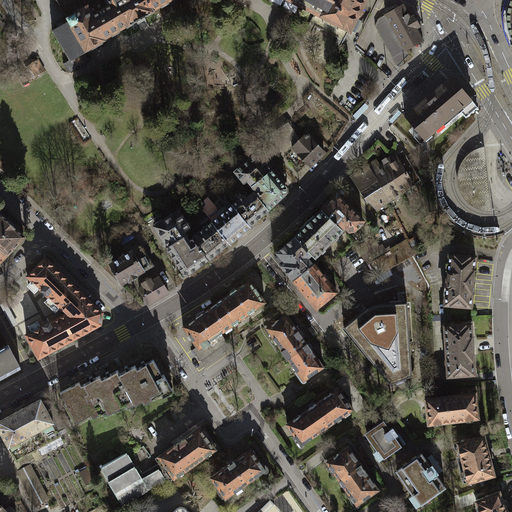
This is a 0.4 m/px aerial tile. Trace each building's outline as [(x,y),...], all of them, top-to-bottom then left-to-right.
[(56,0),(68,21),(88,9),(87,7),(83,0),(56,0)] [(108,0),(112,5),(105,9),(100,0),(94,3),(92,0),(91,0),(88,2),(89,3),(89,5),(87,7),(88,9),(68,21),(84,51),(85,53),(87,52),(88,52),(88,49),(103,40),(103,39),(127,25),(128,27),(137,22),(138,24),(145,19),(145,17),(153,12),(153,10),(170,0),(108,0)] [(290,0),(350,31),(365,0),(290,0)] [(403,5),(386,15),(406,50),(423,41),(416,28),(420,26),(414,15),(410,17),(403,5)] [(376,25),(399,67),(400,66),(410,56),(406,50),(386,15),(378,19),(376,25)] [(84,51),(68,21),(68,22),(67,22),(65,22),(66,23),(64,25),(60,27),(58,28),(57,27),(56,28),(55,29),(54,29),(53,30),(54,31),(53,31),(53,33),(54,33),(59,40),(58,41),(59,42),(60,42),(64,50),(65,51),(70,59),(69,59),(69,60),(65,63),(64,63),(64,64),(65,64),(69,71),(69,73),(70,73),(70,72),(76,68),(76,67),(78,65),(79,65),(81,65),(81,66),(82,66),(82,65),(87,63),(88,63),(87,62),(88,59),(89,59),(89,58),(88,58),(86,55),(85,53),(84,51)] [(38,60),(30,65),(36,76),(44,71),(38,60)] [(478,108),(452,77),(405,116),(425,140),(460,110),(466,118),(478,108)] [(307,134),(291,149),(293,151),(311,169),(327,153),(307,134)] [(466,201),(470,205),(479,209),(485,211),(492,211),(485,147),(478,148),(472,151),(465,157),(460,164),(458,170),(457,175),(457,181),(457,182),(458,188),(462,197),(466,201)] [(311,169),(293,151),(284,159),(299,180),(311,169)] [(392,158),(384,163),(402,192),(412,185),(416,183),(421,180),(402,151),(396,155),(392,158)] [(248,180),(252,185),(271,169),(257,153),(235,172),(244,183),(248,180)] [(402,192),(384,163),(379,166),(376,162),(369,166),(382,187),(379,189),(387,201),(402,192)] [(382,187),(369,166),(351,177),(364,196),(375,208),(387,201),(379,189),(382,187)] [(256,190),(254,192),(271,210),(285,194),(285,187),(271,169),(252,185),(256,190)] [(244,194),(234,203),(252,225),(271,210),(254,192),(247,198),(244,194)] [(339,193),(322,209),(346,233),(348,232),(351,235),(359,234),(368,222),(339,193)] [(222,213),(213,221),(231,244),(252,225),(234,203),(222,213)] [(162,219),(153,224),(167,246),(188,232),(187,230),(193,227),(181,208),(163,220),(162,219)] [(322,209),(295,236),(315,258),(319,261),(346,233),(322,209)] [(0,213),(0,252),(4,257),(24,237),(13,226),(13,224),(12,222),(10,221),(7,221),(0,213)] [(213,221),(194,235),(210,259),(231,244),(213,221)] [(188,232),(167,246),(183,273),(191,274),(210,259),(194,235),(191,237),(188,232)] [(128,253),(141,246),(134,235),(121,242),(128,253)] [(274,255),(297,283),(316,267),(311,261),(315,258),(295,236),(274,255)] [(392,252),(379,259),(386,270),(412,255),(414,254),(410,248),(412,247),(408,240),(391,249),(392,252)] [(128,253),(110,263),(121,283),(129,279),(130,280),(137,276),(137,275),(153,265),(141,245),(141,246),(128,253)] [(378,246),(362,254),(368,265),(379,259),(392,252),(391,249),(389,247),(385,249),(383,245),(380,247),(378,246)] [(450,254),(446,304),(471,306),(476,257),(450,254)] [(412,255),(386,270),(393,282),(399,279),(400,281),(413,273),(414,275),(421,271),(412,255)] [(38,287),(54,302),(72,284),(45,258),(27,276),(32,281),(28,285),(34,291),(38,287)] [(316,267),(297,283),(320,311),(339,295),(316,267)] [(144,284),(140,287),(149,302),(168,291),(160,276),(158,277),(156,274),(142,281),(144,284)] [(251,279),(216,303),(230,325),(240,318),(242,321),(248,317),(246,314),(266,301),(251,279)] [(101,312),(72,284),(54,302),(61,310),(64,310),(67,312),(59,316),(72,339),(100,324),(101,312)] [(216,303),(183,325),(197,346),(198,348),(220,333),(224,330),(226,333),(233,328),(230,325),(216,303)] [(368,312),(346,331),(392,387),(412,379),(408,306),(378,308),(368,312)] [(39,357),(72,339),(59,316),(40,327),(37,322),(30,326),(33,331),(26,334),(39,357)] [(290,362),(310,349),(290,318),(270,331),(290,362)] [(472,324),(445,325),(448,376),(475,374),(472,324)] [(0,377),(20,367),(0,329),(0,377)] [(198,348),(197,346),(192,349),(200,361),(227,343),(220,333),(198,348)] [(310,349),(290,362),(306,384),(325,370),(310,349)] [(137,375),(135,371),(121,379),(136,406),(143,403),(145,405),(150,403),(152,402),(163,396),(164,399),(172,395),(164,380),(163,380),(155,365),(148,369),(146,370),(137,375)] [(103,380),(101,377),(81,387),(85,395),(82,397),(87,408),(90,406),(91,407),(97,418),(106,414),(109,419),(122,412),(126,410),(128,413),(136,409),(134,405),(132,401),(124,387),(123,385),(119,379),(116,373),(103,380)] [(87,408),(82,397),(77,387),(61,395),(76,424),(92,416),(94,419),(97,418),(91,407),(90,406),(87,408)] [(303,448),(355,412),(340,391),(288,428),(303,448)] [(478,396),(427,402),(430,427),(481,421),(478,396)] [(0,429),(8,446),(53,422),(45,407),(41,399),(0,420),(0,429)] [(53,422),(59,432),(67,428),(53,402),(45,407),(53,422)] [(383,420),(366,433),(377,449),(378,448),(384,456),(400,445),(394,436),(397,434),(392,427),(389,429),(383,420)] [(53,422),(8,446),(16,461),(17,460),(37,450),(41,457),(65,444),(59,432),(53,422)] [(90,448),(105,441),(96,422),(81,429),(90,448)] [(178,438),(156,453),(173,477),(217,446),(200,422),(178,438)] [(456,448),(467,487),(498,479),(487,440),(456,448)] [(251,444),(209,474),(226,498),(268,468),(251,444)] [(37,450),(17,460),(22,469),(31,464),(42,458),(41,457),(37,450)] [(359,509),(381,494),(351,451),(329,466),(359,509)] [(421,453),(397,470),(421,503),(445,486),(436,474),(439,473),(432,463),(430,465),(421,453)] [(128,455),(101,470),(109,483),(110,486),(122,505),(162,482),(165,480),(168,479),(159,463),(142,473),(137,466),(128,455)] [(31,464),(22,469),(17,471),(36,507),(50,500),(31,464)] [(89,467),(79,472),(85,484),(94,480),(89,467)] [(477,505),(480,511),(507,511),(501,495),(477,505)] [(0,500),(0,511),(12,511),(15,510),(10,505),(7,508),(0,500)] [(270,500),(258,511),(266,511),(274,505),(270,500)]
